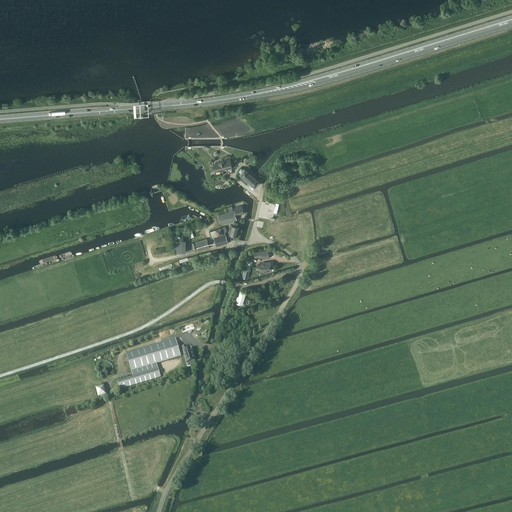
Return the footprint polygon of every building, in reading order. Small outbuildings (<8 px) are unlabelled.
[(253,158),(250,155),(245,161),(248,164),(253,158)] [(222,161),(224,170),(233,167),(231,159),(222,161)] [(224,170),(222,161),(214,164),(216,172),(224,170)] [(240,174),(255,187),(259,182),(254,177),(248,172),(244,169),(243,170),(242,168),(239,171),(241,173),(240,174)] [(237,216),(244,214),(242,206),(234,208),(237,216)] [(221,224),(237,220),(234,211),(219,215),(221,224)] [(237,237),(240,228),(237,227),(238,224),(234,223),(233,226),(231,225),(229,234),(237,237)] [(224,234),(227,230),(226,226),(222,228),(210,231),(212,238),(224,234)] [(216,246),(228,243),(226,235),(214,238),(216,246)] [(198,251),(209,247),(207,239),(195,242),(198,251)] [(176,253),(186,253),(186,241),(176,241),(176,245),(172,245),(172,250),(176,250),(176,253)] [(206,258),(219,255),(217,250),(211,252),(211,251),(188,258),(190,264),(199,262),(199,261),(206,258)] [(267,251),(253,253),(254,259),(261,257),(261,260),(269,258),(267,251)] [(263,265),(258,266),(259,273),(271,271),(269,262),(263,263),(263,265)] [(243,268),(241,277),(247,278),(250,270),(243,268)] [(239,291),(236,303),(242,304),(246,293),(239,291)] [(131,372),(181,357),(175,339),(126,353),(131,372)] [(183,351),(184,355),(186,363),(187,363),(188,367),(192,365),(191,362),(194,361),(191,349),(187,350),(186,346),(182,348),(183,351)] [(110,366),(110,365),(110,364),(110,363),(109,362),(108,361),(107,360),(105,360),(104,360),(103,360),(101,360),(100,361),(99,362),(99,363),(98,364),(98,366),(98,367),(98,368),(99,369),(100,370),(101,371),(102,372),(103,372),(104,372),(106,372),(107,372),(108,371),(109,370),(110,369),(110,368),(110,366)] [(120,390),(161,378),(158,370),(118,382),(119,386),(120,390)]
